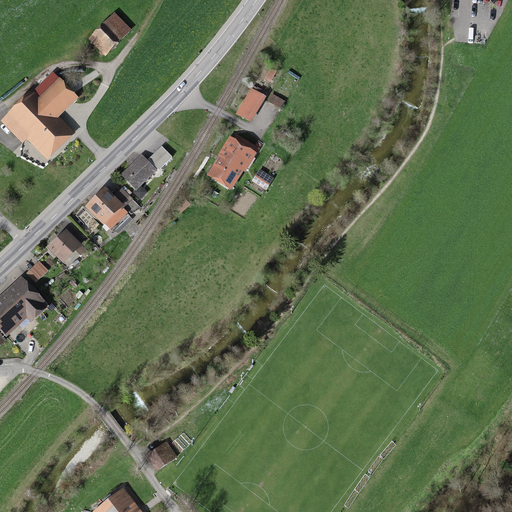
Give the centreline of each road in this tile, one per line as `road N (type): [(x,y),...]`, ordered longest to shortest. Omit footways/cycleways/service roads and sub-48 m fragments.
road 1 (secondary): [(26,243),(178,96),(256,0)]
road 2 (track): [(0,370),(27,369),(83,394),(177,511)]
